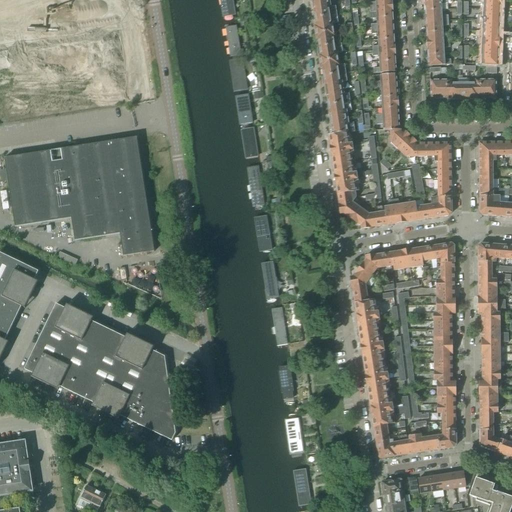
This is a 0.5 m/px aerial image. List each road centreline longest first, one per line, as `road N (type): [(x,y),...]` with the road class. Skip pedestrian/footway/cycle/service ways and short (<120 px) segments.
road 1 (unclassified): [(232,511),(153,0)]
road 2 (residential): [(336,248),(295,0)]
road 3 (residential): [(370,474),(336,248)]
road 4 (residential): [(466,228),(467,456)]
road 5 (residential): [(407,0),(415,119),(431,131),(464,132)]
road 6 (residential): [(336,248),(466,228)]
